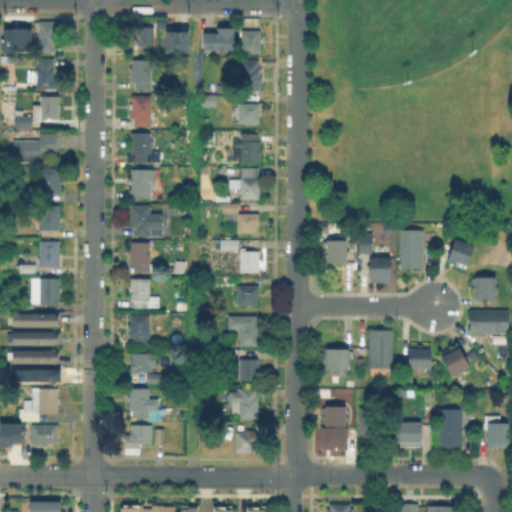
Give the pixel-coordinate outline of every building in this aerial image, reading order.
[(53,43),(53,50),(37,50),(37,46),(33,46),(34,39),(37,39),(37,38),(39,38),(39,20),(60,20),(60,29),(58,29),(58,32),(57,33),(57,42),(53,43)] [(154,25),(154,43),(132,43),(132,25),(154,25)] [(1,27),(29,28),(29,50),(1,50),(1,27)] [(235,49),(203,49),(203,34),(218,34),(218,29),(235,29),(235,49)] [(261,31),(261,53),(242,53),(242,31),(261,31)] [(193,32),(193,52),(169,52),(169,32),(193,32)] [(54,57),(54,76),(59,75),(60,87),(37,87),(38,82),(37,82),(36,67),(38,67),(38,57),(54,57)] [(151,58),(151,87),(135,87),(135,80),(133,80),(133,72),(131,72),(131,66),(132,66),(132,58),(151,58)] [(258,60),(258,68),(259,68),(259,77),(261,77),(261,82),(259,82),(259,91),(241,91),(241,60),(258,60)] [(151,94),(151,124),(135,124),(135,116),(132,116),(132,94),(151,94)] [(215,95),(215,108),(202,108),(202,95),(215,95)] [(58,97),(58,119),(40,119),(40,97),(58,97)] [(259,115),(259,121),(238,121),(239,102),(260,102),(260,115),(259,115)] [(32,116),(32,129),(14,128),(14,116),(32,116)] [(56,133),(56,154),(45,154),(45,162),(13,162),(13,140),(31,140),(31,134),(39,134),(39,133),(56,133)] [(150,133),(150,141),(152,141),(152,150),(159,150),(159,162),(131,162),(131,155),(130,155),(131,147),(128,147),(128,140),(131,140),(131,133),(150,133)] [(257,133),(258,141),(259,141),(259,149),(260,149),(260,155),(259,155),(259,162),(240,162),(240,148),(233,148),(233,140),(240,140),(240,133),(257,133)] [(60,166),(60,179),(61,179),(61,194),(40,194),(40,166),(60,166)] [(259,166),(259,176),(260,176),(260,198),(240,197),(240,176),(242,176),(242,166),(259,166)] [(149,181),(149,199),(129,199),(129,183),(128,183),(128,177),(129,177),(130,169),(152,170),(152,181),(149,181)] [(238,203),(237,213),(223,212),(223,204),(238,203)] [(162,228),(162,235),(133,235),(133,228),(130,227),(130,205),(149,205),(149,213),(162,213),(162,228)] [(59,206),(59,218),(61,218),(61,230),(60,230),(60,231),(39,231),(39,222),(41,222),(40,206),(59,206)] [(258,226),(258,233),(237,233),(237,213),(258,213),(258,226)] [(423,269),(398,270),(399,230),(423,230),(423,269)] [(360,252),(360,234),(372,234),(372,252),(360,252)] [(474,244),(466,270),(445,264),(453,238),(474,244)] [(239,240),(239,250),(215,250),(215,240),(239,240)] [(345,266),(325,267),(324,241),(345,240),(345,266)] [(59,242),(59,254),(60,254),(59,268),(38,267),(39,258),(40,258),(40,241),(59,242)] [(150,243),(149,273),(133,273),(133,264),(130,264),(131,243),(150,243)] [(259,251),(258,272),(239,271),(240,248),(245,248),(245,250),(259,251)] [(371,284),(371,259),(391,259),(391,284),(371,284)] [(36,265),(36,274),(20,274),(20,265),(36,265)] [(494,301),(469,302),(469,277),(495,278),(494,301)] [(58,278),(58,287),(59,287),(59,293),(58,293),(58,303),(39,303),(39,278),(58,278)] [(149,280),(149,309),(133,309),(133,302),(130,302),(130,294),(128,294),(128,288),(130,288),(130,280),(149,280)] [(257,286),(257,298),(256,298),(256,305),(236,304),(236,285),(257,286)] [(508,310),(507,333),(469,331),(470,310),(508,310)] [(150,313),(149,342),(133,342),(133,336),(130,336),(131,327),(128,327),(128,321),(130,321),(130,313),(150,313)] [(12,328),(12,314),(57,314),(57,328),(12,328)] [(257,323),(258,345),(239,345),(239,329),(227,329),(227,315),(256,315),(256,323),(257,323)] [(391,329),(392,363),(367,363),(368,330),(391,329)] [(11,347),(12,334),(56,334),(56,347),(11,347)] [(430,345),(431,374),(406,373),(406,350),(411,350),(411,346),(430,345)] [(470,368),(450,379),(443,371),(439,354),(458,346),(462,356),(470,368)] [(347,369),(336,372),(322,371),(322,350),(347,350),(347,369)] [(12,364),(12,352),(56,352),(56,365),(12,364)] [(154,354),(154,364),(156,363),(156,374),(160,374),(160,384),(145,384),(145,373),(133,373),(133,374),(129,374),(129,360),(130,360),(130,354),(154,354)] [(257,359),(257,366),(258,366),(259,373),(257,373),(258,379),(238,379),(238,359),(257,359)] [(0,369),(28,369),(28,389),(0,389),(0,369)] [(48,384),(48,388),(57,388),(58,416),(39,415),(39,411),(17,412),(17,409),(23,409),(22,400),(30,400),(32,387),(37,388),(38,384),(48,384)] [(157,399),(157,411),(148,411),(148,418),(132,418),(132,410),(129,410),(129,388),(148,388),(148,399),(157,399)] [(257,389),(257,397),(258,397),(259,407),(261,406),(261,410),(258,410),(258,420),(240,420),(240,414),(233,414),(233,404),(229,404),(230,392),(239,392),(239,389),(257,389)] [(343,431),(323,432),(322,407),(344,405),(343,431)] [(360,408),(371,410),(382,409),(381,444),(361,443),(360,408)] [(463,409),(462,449),(438,449),(437,409),(463,409)] [(0,422),(19,422),(19,442),(10,442),(10,446),(0,446),(0,422)] [(420,422),(421,447),(397,447),(396,436),(397,424),(420,422)] [(507,424),(509,448),(486,448),(485,426),(507,424)] [(58,425),(58,444),(48,444),(48,446),(43,446),(42,443),(32,443),(33,425),(58,425)] [(151,425),(150,443),(139,443),(139,454),(124,454),(124,435),(129,435),(129,431),(130,431),(130,425),(151,425)] [(244,425),(244,432),(246,432),(246,430),(256,430),(256,452),(237,452),(236,432),(238,432),(238,425),(244,425)] [(163,429),(163,443),(154,443),(154,428),(163,429)] [(27,511),(27,499),(58,499),(58,511),(27,511)] [(118,511),(118,505),(121,506),(121,502),(173,504),(172,511),(118,511)] [(350,511),(350,502),(326,502),(326,511),(350,511)] [(414,511),(415,502),(399,502),(398,511),(414,511)]
